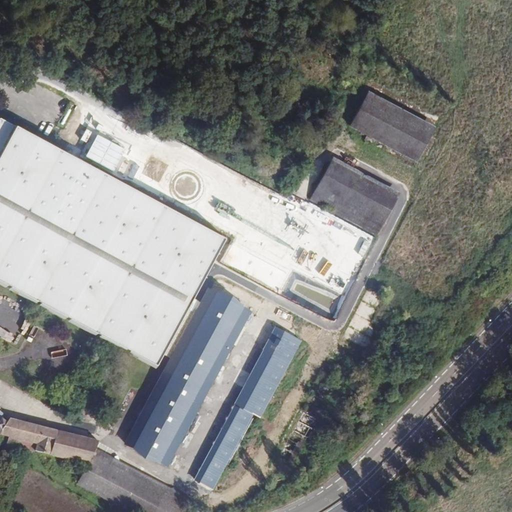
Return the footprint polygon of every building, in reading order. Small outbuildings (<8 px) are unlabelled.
[(438,134),(368,99),(355,127),(424,161),(438,134)] [(75,164),(13,131),(0,155),(0,284),(167,373),(174,360),(203,307),(226,265),(235,248),(75,164)] [(405,201),(335,167),(316,203),(379,235),(386,238),(405,201)] [(178,199),(183,202),(189,203),(196,201),(201,197),(204,191),(204,184),(202,178),(197,173),(191,171),(185,171),(179,174),(174,179),(172,184),(172,189),(174,195),(178,199)] [(262,320),(225,301),(217,314),(189,368),(142,455),(181,475),(262,320)] [(302,340),(282,331),(250,399),(270,409),(302,340)] [(339,382),(325,376),(281,467),(295,474),(339,382)] [(253,403),(205,487),(219,495),(266,410),(253,403)] [(14,443),(99,460),(104,451),(103,445),(12,424),(3,416),(4,407),(0,405),(0,434),(15,439),(14,443)] [(104,451),(99,460),(150,486),(156,478),(104,451)] [(81,488),(129,511),(133,511),(150,486),(99,460),(81,488)] [(188,511),(192,503),(156,478),(150,486),(133,511),(188,511)]
